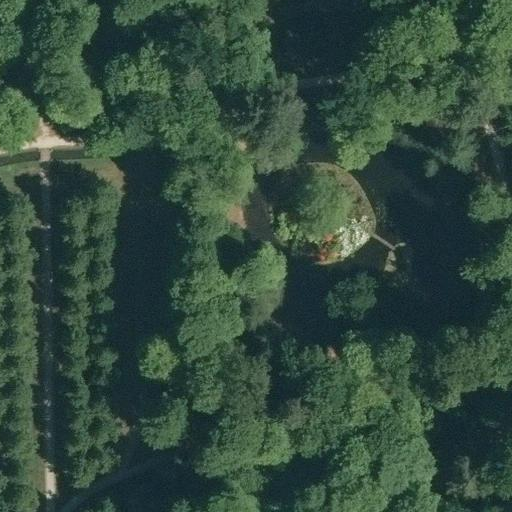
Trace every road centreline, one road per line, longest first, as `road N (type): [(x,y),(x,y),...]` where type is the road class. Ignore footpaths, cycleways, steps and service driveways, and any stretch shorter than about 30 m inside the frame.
road 1 (track): [(30,0),(45,114),(51,511)]
road 2 (track): [(64,511),(116,477),(229,430),(511,368)]
road 3 (track): [(191,99),(191,224),(116,477)]
road 4 (track): [(470,0),(466,52),(191,99)]
road 5 (track): [(191,99),(121,138),(0,148)]
road 6 (track): [(466,52),(511,209)]
